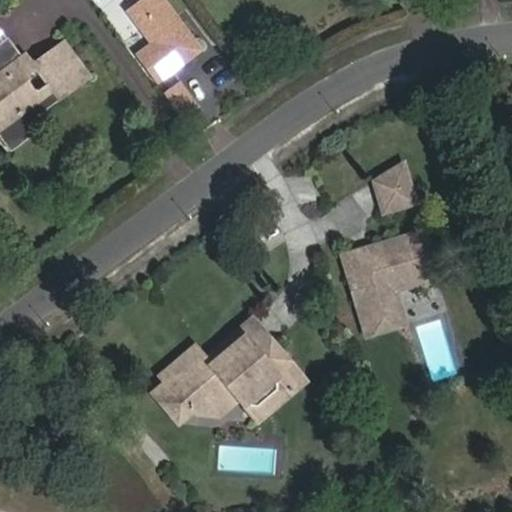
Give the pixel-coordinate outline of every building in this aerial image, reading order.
[(170,0),(142,0),(127,10),(151,45),(138,54),(161,88),(208,56),(170,0)] [(32,125),(86,82),(58,47),(36,65),(28,55),(16,65),(0,44),(0,154),(2,158),(37,131),(32,125)] [(367,184),(377,216),(408,206),(396,168),(367,184)] [(335,259),(354,323),(393,311),(387,293),(430,280),(416,234),(367,249),(369,255),(359,258),(351,253),(335,259)] [(397,327),(393,311),(354,323),(359,338),(397,327)] [(147,400),(173,430),(189,415),(192,419),(215,420),(233,404),(239,412),(272,383),(286,398),(293,391),(280,375),(286,370),(246,324),(218,348),(224,355),(205,371),(199,365),(189,353),(154,384),(160,389),(147,400)] [(224,355),(218,348),(199,365),(205,371),(224,355)] [(286,370),(280,375),(293,391),(299,386),(286,370)] [(286,398),(272,383),(239,412),(253,427),(286,398)]
